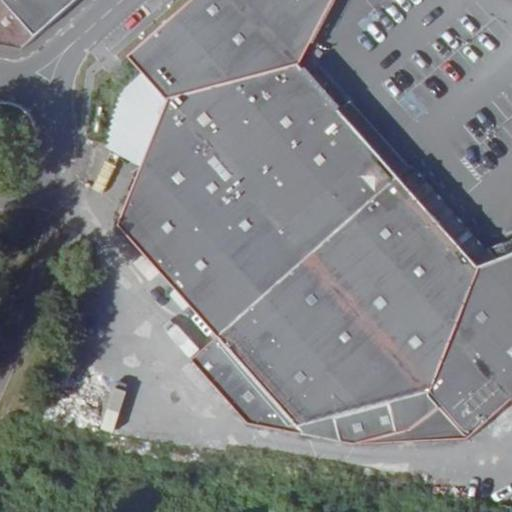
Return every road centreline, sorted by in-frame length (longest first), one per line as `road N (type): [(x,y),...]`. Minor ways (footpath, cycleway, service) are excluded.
road 1 (unclassified): [(0,203),(28,189),(50,151),(50,128),(29,88)]
road 2 (unclassified): [(29,88),(127,0)]
